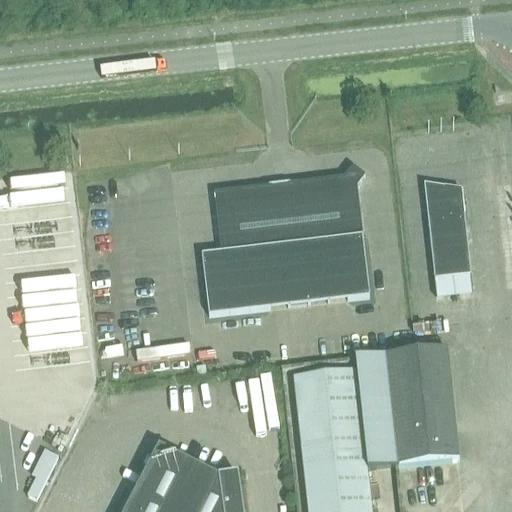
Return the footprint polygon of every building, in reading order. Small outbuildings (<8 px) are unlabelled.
[(209,320),(369,301),(362,240),(356,191),(360,185),(349,176),(345,182),(215,197),(222,256),(201,259),(209,320)] [(460,195),(423,190),(433,285),(469,282),(460,195)] [(447,352),(386,359),(399,470),(459,464),(447,352)] [(356,376),(293,383),(306,511),(371,511),(367,474),(399,470),(386,359),(356,362),(355,362),(356,376)] [(122,414),(178,406),(177,392),(120,401),(122,414)] [(158,450),(126,511),(242,511),(238,478),(217,481),(158,450)] [(37,504),(59,461),(44,453),(31,479),(36,482),(27,499),(37,504)] [(494,453),(479,455),(481,466),(496,464),(494,453)]
